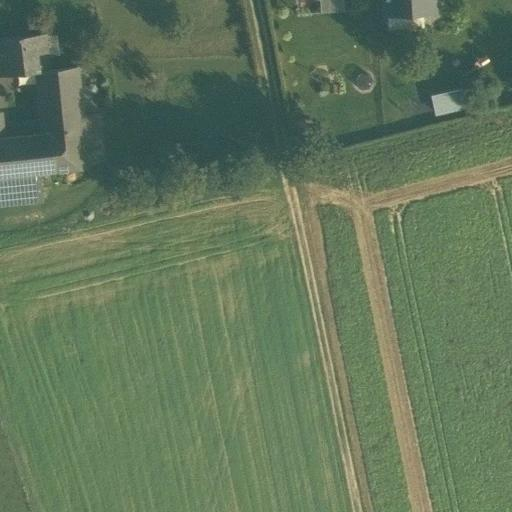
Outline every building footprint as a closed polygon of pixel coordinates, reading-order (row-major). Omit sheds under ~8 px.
[(318,0),(320,13),(344,11),(343,0),(318,0)] [(383,0),(384,14),(386,14),(423,11),(435,10),(433,0),(383,0)] [(423,11),(386,14),(387,30),(424,28),(423,11)] [(45,34),(48,57),(60,55),(56,32),(45,34)] [(0,75),(37,72),(51,71),(50,69),(48,57),(45,34),(0,39),(0,75)] [(77,67),(50,69),(51,71),(37,72),(43,135),(83,131),(82,115),(77,67)] [(82,115),(83,131),(102,129),(101,113),(82,115)] [(43,135),(3,139),(0,138),(0,177),(40,173),(87,169),(83,131),(43,135)] [(40,173),(0,177),(0,205),(43,201),(40,173)]
